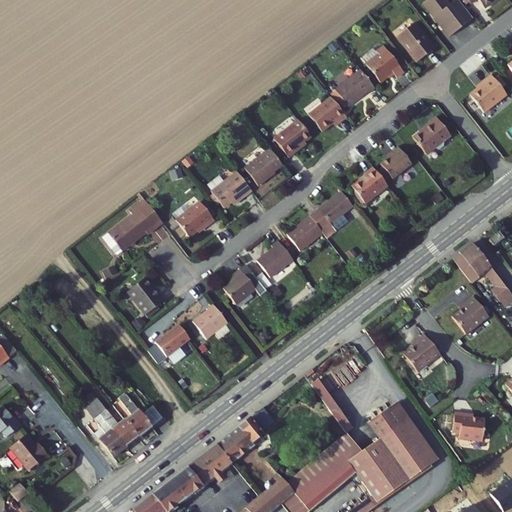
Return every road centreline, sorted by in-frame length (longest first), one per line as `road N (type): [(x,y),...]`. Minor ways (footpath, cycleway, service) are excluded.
road 1 (primary): [(116,495),(394,279)]
road 2 (residential): [(180,277),(196,274),(298,195),(334,154),(430,79)]
road 3 (primary): [(394,279),(511,187)]
road 4 (residential): [(430,79),(511,185)]
road 5 (residential): [(394,279),(471,375)]
road 6 (residential): [(39,399),(116,495)]
